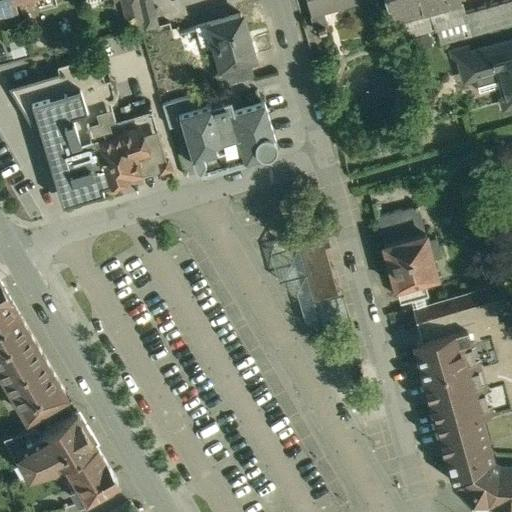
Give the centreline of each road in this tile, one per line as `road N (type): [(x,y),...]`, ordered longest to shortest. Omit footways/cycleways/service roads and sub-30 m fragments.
road 1 (unknown): [(198,190),(386,511)]
road 2 (residential): [(325,153),(425,511)]
road 3 (residential): [(325,153),(10,247)]
road 4 (tertiary): [(10,247),(165,511)]
road 5 (residential): [(280,0),(325,153)]
